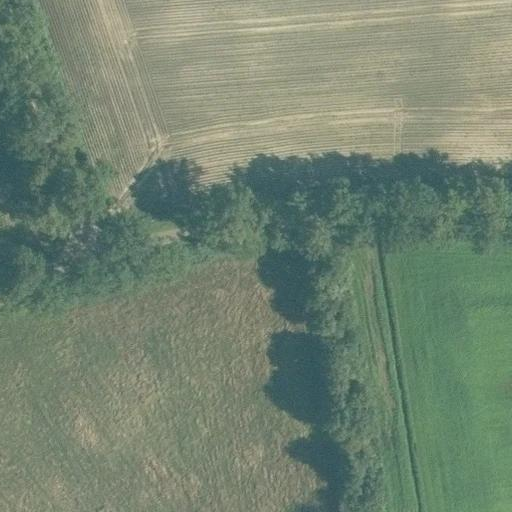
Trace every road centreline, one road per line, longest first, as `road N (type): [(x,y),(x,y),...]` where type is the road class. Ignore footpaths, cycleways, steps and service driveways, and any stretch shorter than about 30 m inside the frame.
road 1 (unclassified): [(0,289),(91,249),(246,219),(511,208)]
road 2 (track): [(2,0),(91,249)]
